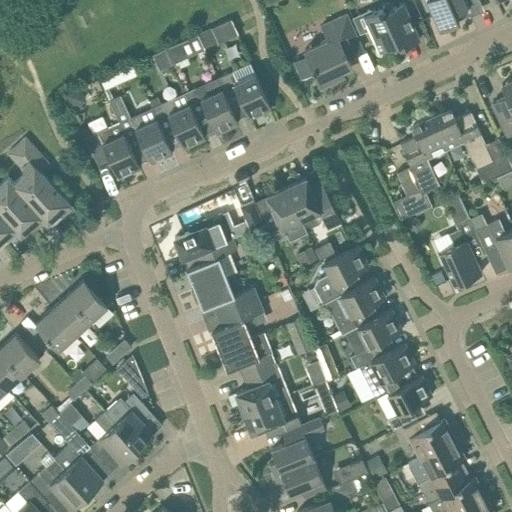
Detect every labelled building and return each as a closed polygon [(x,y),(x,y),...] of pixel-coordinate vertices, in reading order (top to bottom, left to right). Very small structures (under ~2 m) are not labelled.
[(427,0),(440,30),(459,21),(455,14),(467,8),(463,0),(427,0)] [(364,15),(372,33),(380,51),(399,43),(401,47),(420,39),(403,3),(387,10),(385,6),(364,15)] [(328,39),(290,56),(300,79),(316,73),(320,84),(343,74),(341,68),(351,64),(347,55),(362,48),(346,14),(322,25),(328,39)] [(218,42),(238,34),(231,18),(211,27),(218,42)] [(180,42),(165,49),(172,64),(187,57),(180,42)] [(152,54),(159,69),(172,64),(165,49),(152,54)] [(217,77),(221,84),(222,88),(229,103),(240,98),(249,118),(271,108),(250,62),(217,77)] [(492,102),(500,120),(507,135),(511,132),(511,79),(507,82),(502,84),(507,96),(492,102)] [(205,83),(196,87),(185,92),(197,118),(208,113),(216,133),(238,123),(229,103),(222,88),(210,93),(205,83)] [(87,101),(80,87),(80,85),(65,92),(72,107),(73,107),(75,111),(83,108),(81,104),(87,101)] [(146,100),(146,96),(142,92),(138,94),(137,99),(141,102),(146,100)] [(175,128),(175,129),(184,148),(206,138),(197,118),(185,92),(152,107),(156,115),(164,133),(175,128)] [(110,99),(109,99),(119,121),(124,132),(131,148),(142,143),(143,144),(151,162),(173,153),(165,134),(164,133),(156,115),(143,121),(140,115),(137,114),(131,116),(120,94),(117,96),(110,99)] [(449,108),(431,117),(446,150),(464,141),(476,168),(482,182),(511,168),(497,137),(485,143),(471,111),(455,118),(451,109),(449,108)] [(446,150),(431,117),(413,125),(412,127),(416,136),(400,143),(420,187),(407,194),(415,212),(432,204),(425,191),(439,184),(427,158),(446,150)] [(132,149),(131,148),(124,132),(119,121),(86,136),(90,145),(99,164),(110,159),(118,177),(140,167),(132,149)] [(49,163),(36,148),(26,137),(8,153),(26,172),(14,183),(8,176),(0,182),(0,240),(7,235),(5,232),(13,225),(21,234),(34,223),(31,220),(39,213),(48,222),(60,210),(58,208),(66,201),(70,205),(71,204),(41,171),(49,163)] [(286,186),(301,218),(302,217),(303,223),(308,225),(312,226),(319,222),(322,217),(327,227),(340,221),(329,198),(317,204),(306,178),(286,186)] [(286,186),(267,195),(272,207),(262,212),(275,239),(287,234),(283,226),(301,218),(286,186)] [(439,251),(451,278),(454,284),(482,272),(471,248),(482,243),(475,228),(476,228),(458,193),(444,199),(458,230),(450,234),(454,244),(439,251)] [(264,224),(261,218),(254,199),(240,205),(250,230),(264,224)] [(174,237),(182,257),(197,251),(207,247),(231,237),(222,213),(189,226),(191,230),(174,237)] [(509,268),(511,267),(511,229),(506,232),(499,217),(476,228),(475,228),(482,243),(486,252),(499,246),(509,268)] [(201,263),(187,268),(195,288),(227,275),(237,271),(230,252),(238,249),(233,237),(231,237),(207,247),(197,251),(201,263)] [(320,260),(334,253),(329,242),(315,250),(320,260)] [(358,244),(352,247),(324,262),(330,273),(318,278),(314,286),(317,292),(323,303),(325,302),(357,285),(351,275),(369,265),(358,244)] [(302,267),(318,259),(311,246),(295,254),(302,267)] [(282,271),(275,274),(281,288),(288,285),(282,271)] [(220,313),(259,298),(254,285),(234,293),(227,275),(195,288),(203,308),(216,302),(220,313)] [(345,332),(372,318),(367,307),(386,297),(374,276),(357,285),(325,302),(342,334),(345,332)] [(84,278),(68,293),(91,319),(108,304),(84,278)] [(288,288),(281,291),(285,300),(292,297),(288,288)] [(52,308),(75,334),(91,319),(68,293),(52,308)] [(224,325),(211,330),(219,349),(251,337),(251,336),(247,327),(244,318),(264,311),(259,298),(220,313),(224,325)] [(59,348),(75,334),(52,308),(35,323),(59,348)] [(402,329),(391,308),(372,318),(345,332),(356,353),(350,356),(356,367),(360,365),(389,350),(383,339),(402,329)] [(251,337),(219,349),(227,369),(240,364),(245,375),(276,363),(271,352),(273,351),(264,331),(251,337)] [(0,346),(0,347),(23,373),(39,358),(29,347),(16,332),(0,346)] [(309,335),(293,341),(298,352),(314,346),(309,335)] [(116,347),(122,354),(132,346),(125,339),(116,347)] [(376,397),(387,391),(408,380),(403,370),(415,363),(404,342),(389,350),(360,365),(376,397)] [(324,344),(314,348),(327,381),(337,377),(324,344)] [(0,347),(0,380),(7,388),(23,373),(0,347)] [(122,354),(116,347),(107,356),(113,363),(122,354)] [(249,386),(236,391),(244,411),(276,398),(268,380),(281,375),(276,363),(245,375),(249,386)] [(421,373),(408,380),(387,391),(398,413),(415,404),(432,395),(421,373)] [(141,374),(133,382),(144,394),(148,391),(141,374)] [(77,383),(83,390),(92,382),(86,375),(77,383)] [(330,391),(330,387),(328,382),(327,382),(325,378),(314,382),(319,396),(330,391)] [(83,390),(77,383),(67,392),(74,399),(83,390)] [(341,391),(333,395),(340,408),(348,404),(341,391)] [(120,396),(104,410),(138,448),(154,433),(140,418),(149,410),(133,392),(124,400),(120,396)] [(269,437),(282,431),(302,423),(289,393),(276,398),(244,411),(252,431),(265,426),(269,437)] [(70,402),(59,412),(71,425),(82,415),(70,402)] [(48,421),(58,413),(53,405),(43,413),(48,421)] [(24,419),(14,427),(21,436),(38,421),(28,410),(25,413),(27,418),(25,420),(24,419)] [(122,463),(138,448),(104,410),(95,419),(106,431),(99,437),(122,463)] [(393,429),(400,425),(394,414),(387,418),(393,429)] [(282,431),(287,442),(272,448),(277,461),(270,464),(274,473),(314,456),(305,436),(324,428),(320,417),(302,423),(282,431)] [(418,420),(404,427),(419,456),(455,438),(445,418),(423,430),(418,420)] [(0,453),(21,436),(14,427),(2,438),(0,435),(0,453)] [(69,443),(54,457),(88,494),(104,479),(81,454),(90,445),(76,430),(66,439),(69,443)] [(455,438),(419,456),(425,467),(422,468),(420,472),(420,477),(422,479),(417,481),(422,492),(449,478),(444,468),(465,457),(455,438)] [(19,443),(9,452),(17,462),(28,453),(19,443)] [(72,508),(88,494),(54,457),(49,452),(41,459),(47,465),(30,480),(49,501),(43,494),(51,486),(72,508)] [(374,479),(387,472),(378,454),(365,461),(374,479)] [(304,497),(325,489),(327,489),(314,456),(274,473),(277,481),(284,479),(289,492),(300,487),(304,497)] [(339,483),(332,486),(369,471),(363,459),(334,470),(339,483)] [(369,471),(332,486),(337,499),(358,490),(353,478),(369,471)] [(449,478),(422,492),(432,511),(455,511),(485,496),(475,477),(454,488),(449,478)] [(42,511),(40,509),(49,501),(30,480),(18,491),(28,502),(16,511),(42,511)] [(395,494),(383,500),(387,508),(399,502),(395,494)] [(493,511),(485,496),(455,511),(493,511)] [(297,511),(336,511),(330,498),(315,504),(297,511)] [(0,507),(0,511),(12,511),(5,503),(0,507)]
